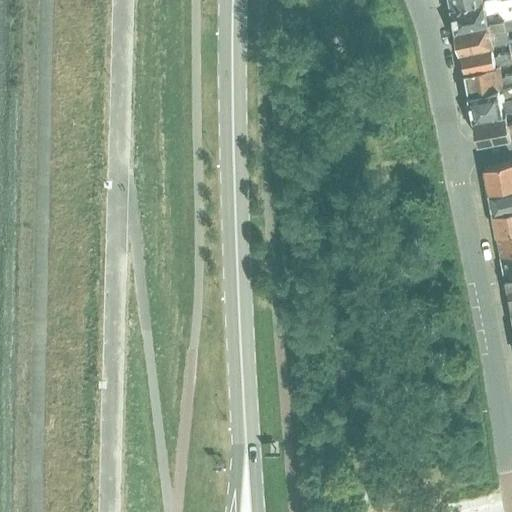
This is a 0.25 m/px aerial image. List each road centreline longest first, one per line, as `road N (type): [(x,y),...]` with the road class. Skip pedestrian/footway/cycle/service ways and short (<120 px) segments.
road 1 (secondary): [(240,0),(245,490)]
road 2 (residential): [(511,473),(456,159)]
road 3 (residential): [(456,159),(429,0)]
